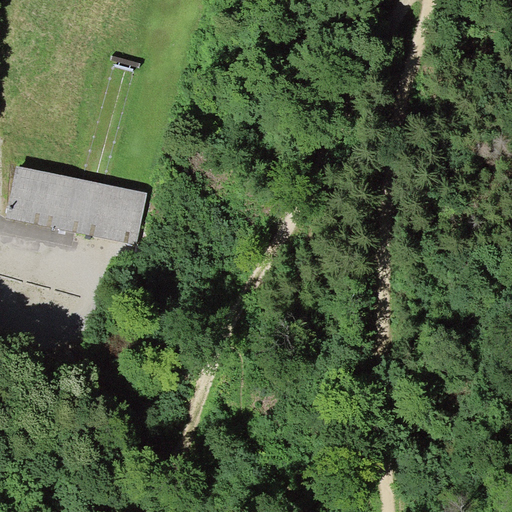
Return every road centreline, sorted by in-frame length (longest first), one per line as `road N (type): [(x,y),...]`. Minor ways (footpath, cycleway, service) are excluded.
road 1 (track): [(409,0),(381,34),(294,218),(226,336),(148,511)]
road 2 (track): [(390,511),(380,381),(386,172),(429,0)]
